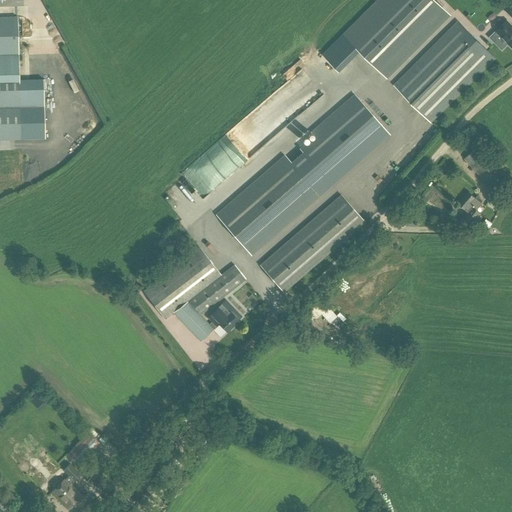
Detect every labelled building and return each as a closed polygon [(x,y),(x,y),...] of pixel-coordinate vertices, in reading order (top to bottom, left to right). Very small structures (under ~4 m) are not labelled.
[(450,15),(434,0),(380,0),(324,56),(341,73),(362,53),(386,78),(450,15)] [(17,17),(0,17),(0,55),(18,55),(17,17)] [(511,25),(507,21),(496,32),(511,48),(511,25)] [(461,24),(397,87),(433,123),(497,60),(461,24)] [(0,85),(19,85),(18,55),(0,55),(0,85)] [(19,85),(0,85),(0,126),(21,126),(19,85)] [(363,145),(388,117),(373,103),(347,131),(363,145)] [(300,143),(313,158),(298,171),(285,156),(217,214),(253,255),(362,160),(326,120),(300,143)] [(399,151),(395,156),(399,160),(421,138),(416,134),(405,146),(400,141),(394,147),(399,151)] [(503,145),(498,148),(501,154),(507,151),(503,145)] [(477,148),(464,160),(494,192),(492,191),(487,201),(490,203),(487,207),(491,208),(493,204),(499,208),(504,197),(498,194),(511,181),(511,179),(491,157),(489,159),(477,148)] [(481,214),(477,210),(484,201),(478,196),(476,199),(468,193),(459,205),(468,212),(457,226),(466,233),(482,214),(481,214)] [(342,195),(261,265),(283,293),(364,223),(365,222),(364,220),(363,221),(342,195)] [(201,248),(145,292),(167,320),(179,310),(205,338),(219,324),(227,332),(238,321),(241,317),(225,301),(208,318),(209,319),(207,321),(201,315),(246,280),(234,265),(221,275),(201,248)] [(241,299),(245,306),(254,301),(250,294),(241,299)] [(323,315),(328,310),(325,307),(321,302),(305,317),(312,326),(323,315)] [(337,317),(332,322),(335,325),(340,320),(337,317)] [(29,398),(37,404),(43,397),(35,390),(29,398)] [(139,412),(134,418),(141,424),(146,419),(139,412)] [(85,439),(69,457),(77,465),(93,446),(85,439)] [(170,441),(132,499),(141,503),(178,447),(170,441)] [(94,460),(81,476),(94,485),(106,470),(94,460)] [(68,477),(51,493),(68,510),(82,496),(70,485),(81,474),(71,463),(62,471),(68,477)]
